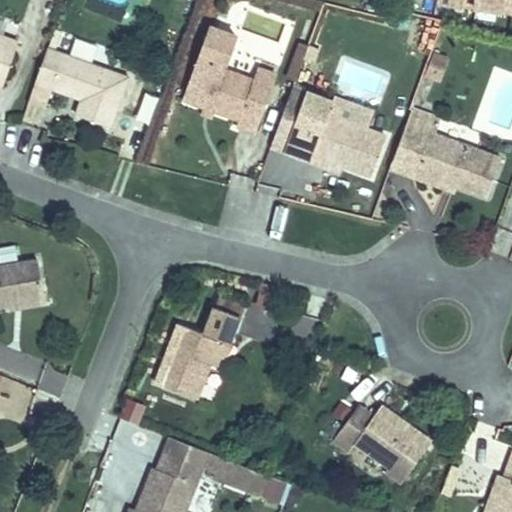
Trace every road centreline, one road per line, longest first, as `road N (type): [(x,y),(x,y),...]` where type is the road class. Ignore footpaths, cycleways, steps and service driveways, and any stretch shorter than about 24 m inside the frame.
road 1 (residential): [(443,325),(349,281),(150,233)]
road 2 (residential): [(87,408),(150,233)]
road 3 (residential): [(150,233),(0,176)]
